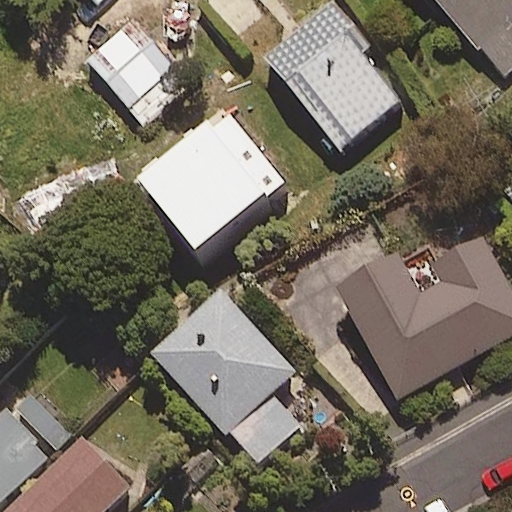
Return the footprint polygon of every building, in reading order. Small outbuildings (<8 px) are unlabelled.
[(511,12),(511,0),(433,0),(473,46),(511,12)] [(333,4),(266,59),(344,153),(411,98),(333,4)] [(133,22),(87,62),(144,127),(190,87),(133,22)] [(401,257),(337,290),(397,404),(511,343),(511,289),(486,239),(435,265),(446,287),(423,299),(401,257)] [(298,372),(223,291),(152,356),(227,437),(298,372)] [(0,389),(0,511),(85,419),(24,363),(0,389)] [(87,435),(13,511),(128,511),(147,492),(87,435)]
